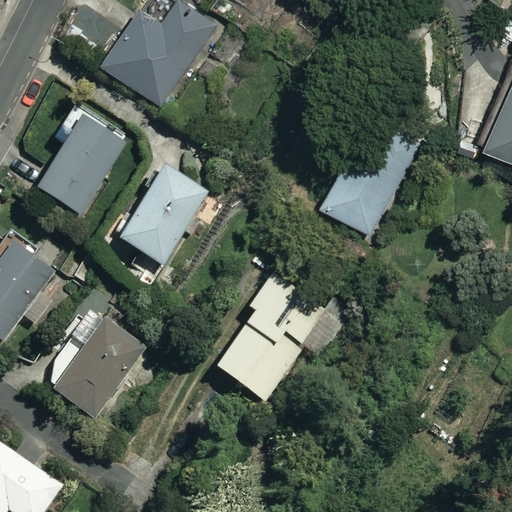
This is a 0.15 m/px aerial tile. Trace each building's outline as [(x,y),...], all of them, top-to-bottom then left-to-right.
[(216,26),(177,0),(145,0),(104,63),(164,103),(216,26)] [(511,80),(482,146),(511,159),(511,80)] [(126,142),(74,109),(56,138),(64,143),(36,187),(80,215),(126,142)] [(421,143),(372,115),(353,150),(323,204),(372,231),(421,143)] [(162,265),(183,232),(191,236),(200,221),(193,216),(207,194),(163,166),(118,238),(162,265)] [(53,270),(8,236),(0,247),(0,339),(1,340),(53,270)] [(319,304),(273,271),(248,306),(254,311),(214,365),(252,392),(265,401),(303,348),(317,358),(350,311),(326,294),(319,304)] [(54,363),(49,387),(94,418),(147,342),(105,313),(89,336),(78,328),(54,363)] [(13,452),(0,443),(0,511),(6,511),(8,510),(11,511),(43,511),(62,485),(13,452)]
